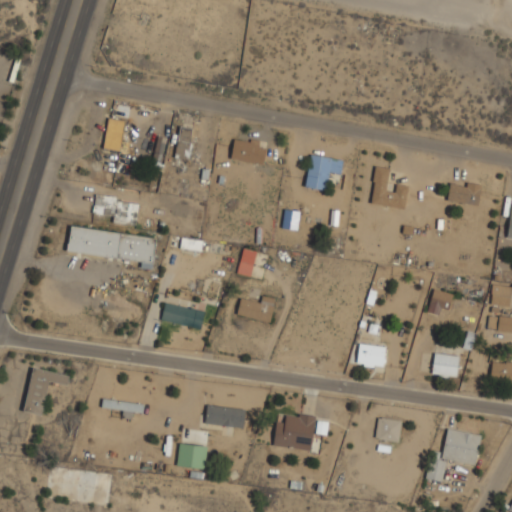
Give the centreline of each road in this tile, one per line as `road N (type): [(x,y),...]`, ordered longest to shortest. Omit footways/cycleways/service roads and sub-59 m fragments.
road 1 (residential): [(511,406),(0,333)]
road 2 (residential): [(511,156),(51,68)]
road 3 (secondary): [(72,0),(0,245)]
